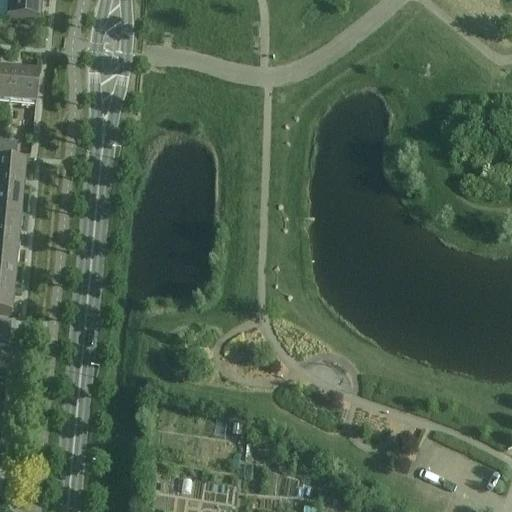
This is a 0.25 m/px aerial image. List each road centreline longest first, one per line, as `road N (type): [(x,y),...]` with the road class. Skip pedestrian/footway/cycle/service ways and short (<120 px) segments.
road 1 (secondary): [(67,511),(99,170)]
road 2 (secondary): [(99,170),(125,58),(120,0)]
road 3 (secondary): [(109,0),(96,48),(99,170)]
